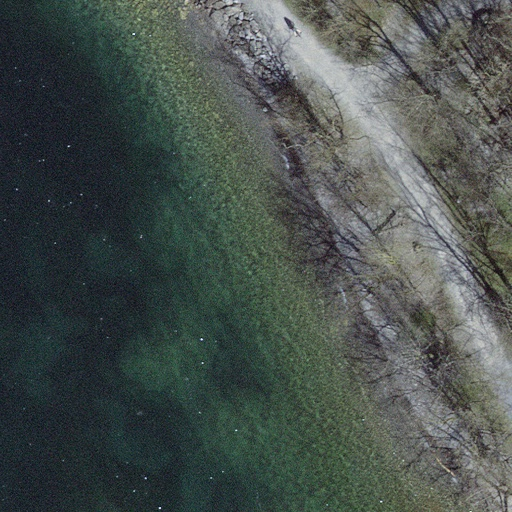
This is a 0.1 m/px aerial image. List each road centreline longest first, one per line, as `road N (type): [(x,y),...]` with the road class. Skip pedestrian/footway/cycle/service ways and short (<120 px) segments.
road 1 (track): [(328,80),(511,397)]
road 2 (track): [(465,0),(328,80),(270,0)]
